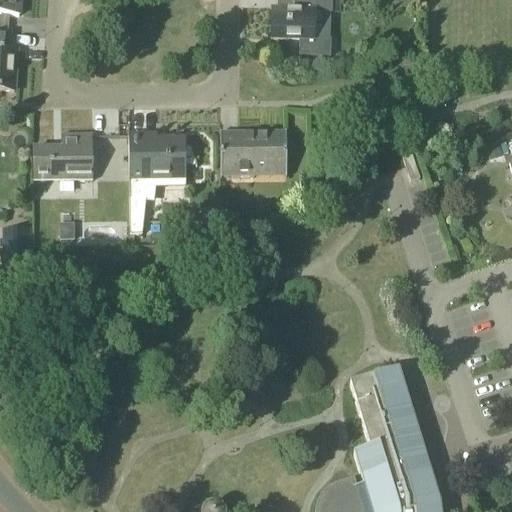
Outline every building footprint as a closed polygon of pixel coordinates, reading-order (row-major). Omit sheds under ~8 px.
[(0,0),(0,16),(18,19),(19,0),(0,0)] [(331,15),(331,14),(331,0),(298,0),(298,12),(271,12),(271,41),(313,42),(314,40),(314,14),(331,15)] [(0,93),(13,94),(16,53),(6,53),(7,38),(0,37),(0,93)] [(126,124),(116,125),(117,136),(126,136),(126,124)] [(286,181),(285,134),(284,134),(284,136),(251,136),(251,145),(220,145),(220,135),(219,135),(220,181),(286,181)] [(156,143),(156,137),(155,137),(155,143),(143,143),(143,137),(128,138),(129,237),(141,237),(145,204),(153,205),(155,190),(155,184),(185,184),(185,169),(196,169),(190,149),(189,150),(185,151),(185,143),(156,143)] [(32,184),(92,183),(91,138),(60,139),(60,152),(32,152),(32,184)] [(402,162),(407,177),(409,184),(419,181),(416,174),(411,159),(402,162)] [(1,250),(0,250),(0,266),(3,279),(29,273),(29,230),(1,230),(1,250)] [(440,511),(440,506),(418,437),(413,438),(408,422),(413,421),(398,372),(349,387),(369,452),(353,457),(362,488),(356,490),(353,483),(337,488),(329,491),(322,497),(317,504),(314,511),(440,511)]
